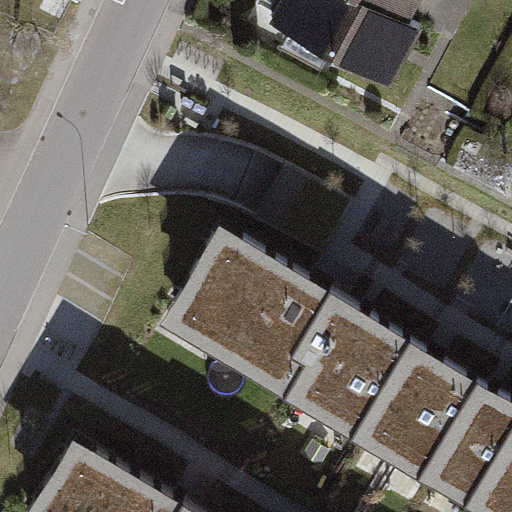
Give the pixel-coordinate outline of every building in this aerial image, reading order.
[(409,19),(405,17),(373,0),(260,0),(260,1),(273,8),(271,10),(293,22),(282,43),(323,65),(334,44),(391,74),(401,56),(391,51),(409,19)] [(373,0),(405,17),(414,0),(373,0)] [(334,285),(220,218),(193,265),(215,278),(189,323),(281,376),(334,285)] [(419,338),(334,285),(281,376),(365,428),(419,338)] [(486,378),(419,338),(365,428),(432,468),(486,378)] [(511,438),(511,393),(486,378),(432,468),(477,496),(511,438)] [(211,511),(74,429),(46,476),(69,490),(55,511),(211,511)] [(511,511),(511,438),(477,496),(505,511),(511,511)]
